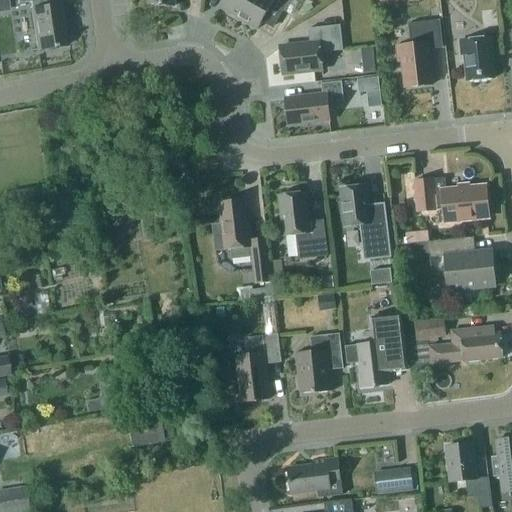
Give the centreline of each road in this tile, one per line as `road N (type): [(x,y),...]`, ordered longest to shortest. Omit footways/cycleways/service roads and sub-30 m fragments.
road 1 (residential): [(511,131),(271,154),(241,150),(221,86),(203,63),(177,52),(107,52)]
road 2 (residential): [(255,511),(252,442),(511,412)]
road 3 (residential): [(107,52),(99,72),(81,80),(0,96)]
